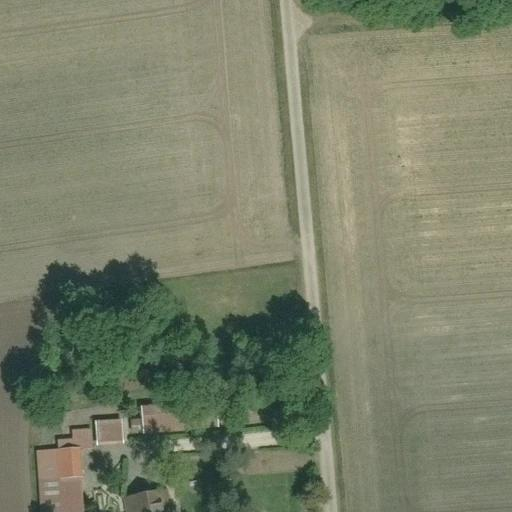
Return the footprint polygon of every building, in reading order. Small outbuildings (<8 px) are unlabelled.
[(146,408),(146,439),(226,438),(225,407),(146,408)] [(114,427),(115,444),(133,443),(131,425),(114,427)] [(94,430),(73,433),(76,450),(96,447),(94,430)] [(32,456),(36,511),(84,511),(79,451),(32,456)] [(125,500),(127,511),(168,511),(165,493),(125,500)]
